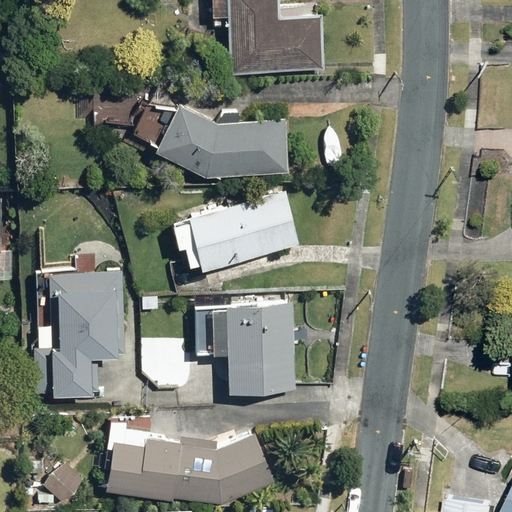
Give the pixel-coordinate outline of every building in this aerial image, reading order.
[(281,0),(217,0),(217,11),(236,12),(234,62),(322,65),(324,6),(281,4),(281,0)] [(223,112),(183,95),(160,143),(211,167),(287,164),(290,109),(223,112)] [(292,183),(194,205),(196,214),(177,219),(184,242),(192,240),(197,257),(205,255),(207,260),(306,233),(292,183)] [(124,265),(56,265),(54,317),(42,316),(41,336),(38,336),(36,384),(99,386),(100,347),(129,348),(131,291),(123,291),(124,265)] [(235,293),(235,300),(201,298),(199,345),(233,347),(232,381),(298,384),(298,296),(235,293)] [(128,432),(120,430),(112,481),(222,498),(280,475),(258,422),(220,437),(156,432),(157,421),(128,418),(128,432)] [(88,478),(67,453),(44,473),(65,497),(88,478)] [(511,511),(511,484),(501,508),(509,511),(511,511)]
